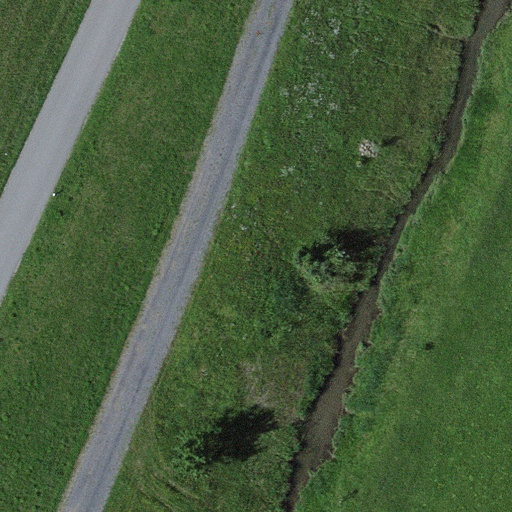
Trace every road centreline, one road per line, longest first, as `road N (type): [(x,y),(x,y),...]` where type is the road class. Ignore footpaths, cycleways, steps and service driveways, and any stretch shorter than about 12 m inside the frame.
road 1 (track): [(72,511),(206,196),(278,0)]
road 2 (residential): [(119,0),(0,254)]
